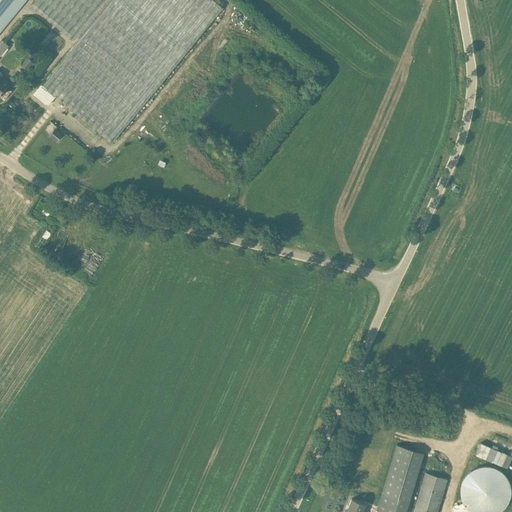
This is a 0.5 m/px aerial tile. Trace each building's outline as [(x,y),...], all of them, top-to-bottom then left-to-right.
[(0,0),(0,17),(14,0),(0,0)] [(103,0),(37,0),(32,6),(72,39),(103,0)] [(222,7),(213,0),(111,0),(42,85),(112,142),(222,7)] [(25,56),(20,65),(28,70),(34,61),(25,56)] [(0,95),(9,83),(0,75),(0,95)] [(54,97),(41,86),(34,94),(47,105),(54,97)] [(62,134),(55,128),(48,136),(55,142),(62,134)] [(42,246),(50,232),(45,229),(37,243),(42,246)] [(405,414),(376,510),(384,511),(436,511),(460,430),(405,414)] [(511,455),(481,445),(477,457),(509,467),(511,459),(511,455)] [(372,456),(359,488),(368,492),(381,459),(372,456)] [(488,465),(484,465),(481,465),(478,466),(475,467),(472,468),(469,470),(467,472),(465,475),(463,478),(462,480),(460,483),(460,487),(459,490),(459,493),(460,496),(461,499),(462,502),(464,505),(466,508),(468,510),(471,511),(470,511),(499,511),(501,511),(503,509),(506,506),(507,504),(509,501),(510,498),(511,495),(511,492),(511,488),(510,485),(510,482),(508,479),(507,476),(505,474),(502,471),(500,469),(497,468),(494,466),(491,466),(488,465)] [(360,511),(364,503),(352,498),(346,511),(360,511)]
